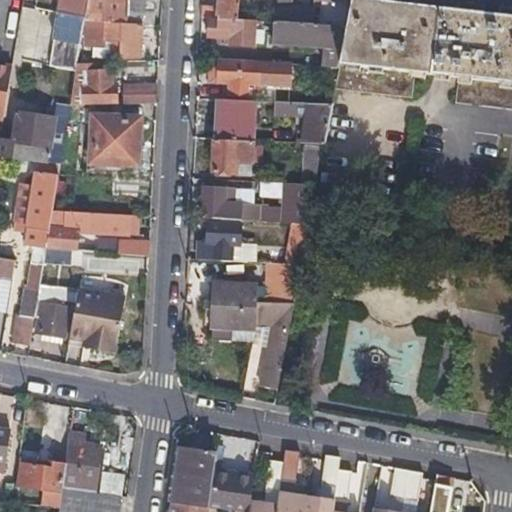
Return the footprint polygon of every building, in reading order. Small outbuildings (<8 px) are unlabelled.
[(58,0),(57,10),(85,15),(87,0),(58,0)] [(84,21),(129,24),(130,2),(104,1),(88,0),(87,0),(85,15),(84,21)] [(130,0),(130,2),(129,24),(141,25),(152,25),(153,0),(130,0)] [(200,17),(208,18),(239,20),(240,0),(217,0),(218,7),(201,6),(200,17)] [(278,0),(276,23),(311,26),(313,10),(294,9),(294,0),(278,0)] [(429,75),(436,8),(436,0),(410,0),(410,5),(394,3),(393,0),(349,0),(345,28),(342,46),(335,88),(412,97),(415,74),(429,75)] [(457,10),(436,8),(429,75),(459,79),(456,102),(511,108),(511,16),(498,15),(499,7),(457,2),(457,10)] [(84,21),(85,15),(57,10),(53,34),(81,40),(84,21)] [(273,42),(342,46),(345,28),(311,26),(276,23),(239,20),(208,18),(206,39),(227,40),(227,45),(254,47),(255,30),(273,32),(273,42)] [(129,24),(84,21),(84,41),(106,43),(106,35),(114,35),(114,51),(140,53),(141,25),(129,24)] [(99,70),(99,60),(77,60),(70,104),(119,103),(118,85),(112,86),(111,69),(99,70)] [(208,82),(216,82),(229,83),(229,95),(243,96),(244,84),(288,88),(290,65),(217,60),(217,65),(209,64),(208,82)] [(11,65),(0,63),(0,117),(2,118),(11,65)] [(129,103),(156,102),(157,81),(129,81),(129,103)] [(214,139),(253,141),(256,102),(215,100),(214,139)] [(280,103),(280,109),(280,115),(302,116),(303,104),(280,103)] [(302,144),(314,144),(325,145),(332,105),(311,104),(302,144)] [(69,111),(61,110),(54,109),(51,124),(66,126),(69,111)] [(90,113),(89,137),(88,161),(137,164),(139,116),(90,113)] [(10,146),(0,144),(0,155),(60,161),(64,141),(49,139),(51,124),(16,118),(10,146)] [(251,174),(253,141),(214,139),(213,172),(251,174)] [(303,182),(319,182),(319,147),(304,147),(303,182)] [(26,242),(46,244),(52,210),(58,175),(37,172),(26,242)] [(295,184),(294,204),(294,223),(305,224),(306,185),(295,184)] [(259,221),(259,212),(259,205),(239,203),(239,189),(204,187),(203,218),(259,221)] [(263,212),(259,212),(259,221),(272,221),(272,208),(264,207),(263,212)] [(76,252),(76,241),(75,230),(57,229),(59,219),(64,220),(63,226),(80,227),(80,231),(129,234),(131,214),(52,210),(46,244),(45,250),(76,252)] [(220,256),(234,257),(247,258),(248,225),(211,223),(210,243),(221,243),(220,256)] [(148,256),(148,247),(149,239),(118,238),(117,254),(148,256)] [(0,253),(12,255),(14,244),(0,242),(0,253)] [(0,284),(11,285),(15,261),(0,258),(0,284)] [(264,385),(278,387),(300,264),(263,263),(262,306),(253,305),(252,325),(271,326),(264,385)] [(34,316),(37,301),(39,288),(23,285),(18,313),(34,316)] [(127,298),(79,290),(69,337),(83,339),(91,341),(89,349),(116,354),(127,298)] [(216,326),(218,291),(212,290),(210,326),(216,326)] [(252,328),(252,325),(253,305),(254,293),(250,292),(218,291),(216,326),(231,327),(252,328)] [(36,332),(50,334),(64,336),(69,307),(37,301),(34,316),(39,317),(36,332)] [(209,339),(252,341),(252,328),(231,327),(216,326),(210,326),(209,339)] [(82,348),(89,349),(91,341),(83,339),(82,348)] [(93,485),(96,464),(99,444),(83,441),(84,434),(70,431),(66,462),(63,480),(93,485)] [(301,449),(286,447),(284,461),(269,458),(262,501),(249,498),(247,511),(330,511),(333,500),(346,502),(350,473),(337,471),(339,456),(326,454),(319,498),(294,494),(279,491),(281,479),(296,482),(301,449)] [(205,508),(207,509),(212,472),(214,455),(178,450),(171,503),(205,508)] [(43,489),(40,505),(59,508),(62,485),(63,480),(66,462),(47,459),(46,464),(41,463),(22,461),(19,486),(43,489)] [(402,500),(400,511),(394,511),(387,511),(374,509),(373,511),(414,511),(421,472),(394,467),(389,497),(402,500)] [(227,511),(247,511),(249,498),(252,477),(212,472),(207,509),(227,511)] [(444,511),(451,477),(435,474),(428,511),(444,511)] [(294,494),(296,482),(281,479),(279,491),(294,494)] [(58,511),(116,511),(120,494),(62,485),(59,508),(58,511)] [(389,497),(387,511),(394,511),(400,511),(402,500),(389,497)] [(344,511),(346,502),(333,500),(330,511),(344,511)] [(204,511),(205,508),(171,503),(170,511),(204,511)]
